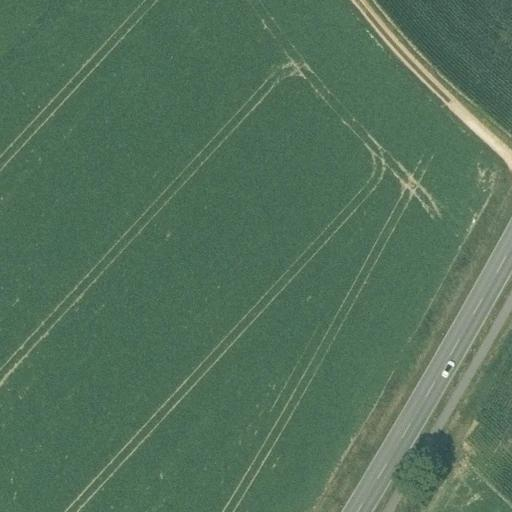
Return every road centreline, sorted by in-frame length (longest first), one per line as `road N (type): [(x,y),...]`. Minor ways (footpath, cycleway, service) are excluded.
road 1 (secondary): [(355,511),(511,241)]
road 2 (track): [(511,161),(359,0)]
